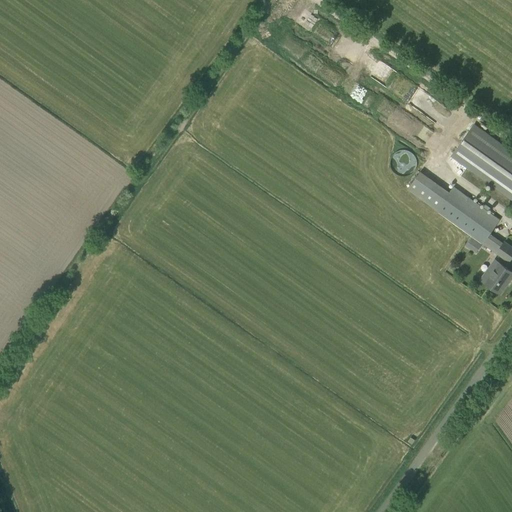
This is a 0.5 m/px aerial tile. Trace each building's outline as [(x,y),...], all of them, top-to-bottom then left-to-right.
[(313,63),(317,55),(307,51),(304,60),(313,63)] [(384,84),(394,69),(383,62),(373,76),(384,84)] [(511,152),(473,125),(451,157),(511,200),(511,152)] [(414,165),(413,162),(413,159),(411,156),(409,154),(406,153),(403,152),(400,153),(397,154),(395,156),(393,158),(391,161),(391,164),(391,167),(393,170),(395,172),(397,174),(400,175),(403,175),(406,174),(409,173),(411,171),(413,168),(414,165)] [(499,220),(453,186),(447,195),(418,174),(407,190),(482,243),(499,220)] [(496,253),(509,262),(511,257),(511,247),(504,242),(496,253)] [(499,263),(495,260),(481,280),(484,282),(484,283),(500,294),(511,277),(511,271),(499,262),(499,263)]
